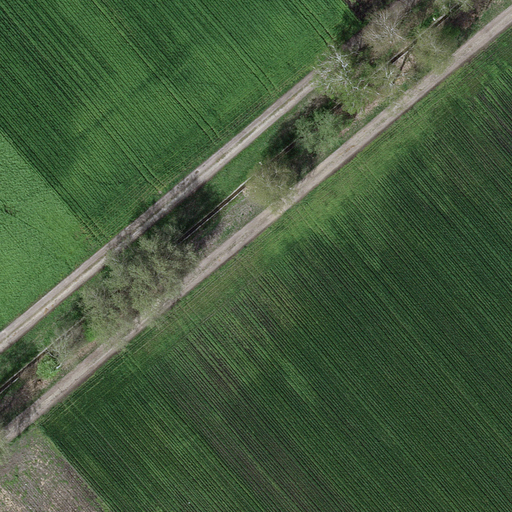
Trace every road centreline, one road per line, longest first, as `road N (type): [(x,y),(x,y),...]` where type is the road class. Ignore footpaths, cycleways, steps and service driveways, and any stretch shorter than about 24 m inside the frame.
road 1 (track): [(511,6),(0,442)]
road 2 (track): [(0,339),(405,0)]
